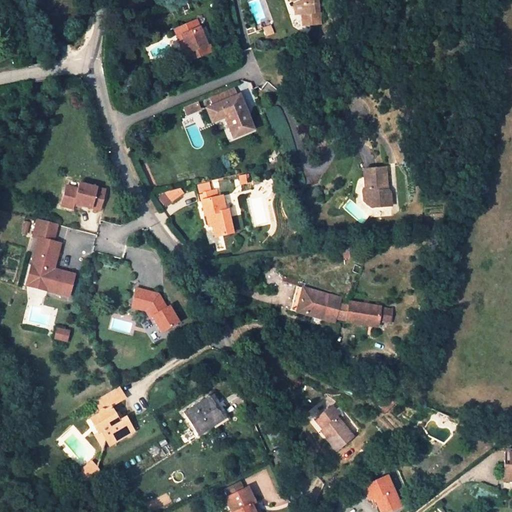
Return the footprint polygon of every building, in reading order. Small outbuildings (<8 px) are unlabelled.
[(310,15),(311,26),(322,25),(319,0),(297,0),(299,1),(300,7),(297,7),(298,13),(301,16),(306,16),(310,15)] [(181,26),(190,50),(187,51),(190,60),(214,51),(211,42),(208,43),(199,19),(181,26)] [(187,51),(190,50),(181,26),(178,27),(187,51)] [(220,103),(220,102),(241,94),(236,82),(211,92),(217,104),(220,103)] [(241,94),(220,102),(220,103),(217,104),(207,109),(212,123),(226,117),(233,137),(254,128),(241,94)] [(203,108),(200,102),(187,108),(190,114),(203,108)] [(367,201),(374,208),(394,206),(392,193),(390,193),(388,169),(367,171),(368,189),(366,189),(367,201)] [(62,186),(57,206),(68,209),(69,204),(94,210),(99,190),(74,183),(73,189),(62,186)] [(177,184),(159,199),(166,207),(184,192),(177,184)] [(213,221),(216,235),(234,231),(229,209),(226,210),(223,195),(218,196),(215,197),(214,190),(199,193),(200,200),(203,200),(204,199),(205,205),(204,206),(206,214),(208,214),(209,219),(213,221)] [(57,226),(36,221),(32,237),(34,238),(53,242),(57,226)] [(51,265),(56,243),(53,242),(34,238),(22,285),(58,294),(59,291),(66,292),(71,275),(47,269),(48,264),(51,265)] [(344,258),(354,257),(353,246),(342,247),(344,258)] [(355,265),(352,272),(359,275),(362,268),(355,265)] [(334,319),(346,321),(348,306),(339,304),(340,299),(297,287),(290,310),(333,322),(334,319)] [(148,319),(157,335),(172,325),(163,310),(161,311),(154,299),(131,293),(127,311),(141,314),(145,320),(148,319)] [(349,303),(348,306),(346,321),(346,323),(365,326),(366,321),(377,323),(378,322),(389,323),(391,311),(380,309),(380,308),(349,303)] [(65,328),(55,326),(54,333),(63,335),(65,328)] [(117,438),(122,435),(124,439),(132,434),(123,419),(116,423),(108,410),(122,402),(115,388),(91,402),(96,411),(95,412),(94,414),(94,416),(95,417),(95,418),(87,422),(95,437),(100,434),(104,442),(112,438),(117,438)] [(207,398),(221,419),(212,425),(213,428),(228,419),(213,394),(207,398)] [(385,411),(397,401),(390,394),(378,403),(385,411)] [(212,425),(221,419),(207,398),(183,413),(197,434),(212,425)] [(326,437),(326,438),(335,450),(353,437),(338,417),(341,415),(333,404),(316,417),(323,427),(329,435),(326,437)] [(321,429),(326,437),(329,435),(323,427),(321,429)] [(104,442),(100,434),(95,437),(94,437),(103,452),(124,439),(122,435),(117,438),(112,438),(104,442)] [(511,451),(506,451),(505,460),(503,460),(502,479),(511,480),(511,451)] [(78,471),(81,477),(96,467),(92,462),(78,471)] [(96,467),(81,477),(85,483),(101,474),(96,467)] [(387,511),(398,507),(386,476),(369,483),(375,497),(370,499),(373,507),(375,506),(377,511),(387,511)] [(239,482),(226,489),(229,496),(242,489),(239,482)] [(370,499),(375,497),(369,483),(361,486),(367,500),(370,499)] [(242,489),(229,496),(225,498),(231,511),(253,511),(250,504),(254,502),(247,487),(242,489)] [(259,511),(254,502),(250,504),(253,511),(259,511)]
